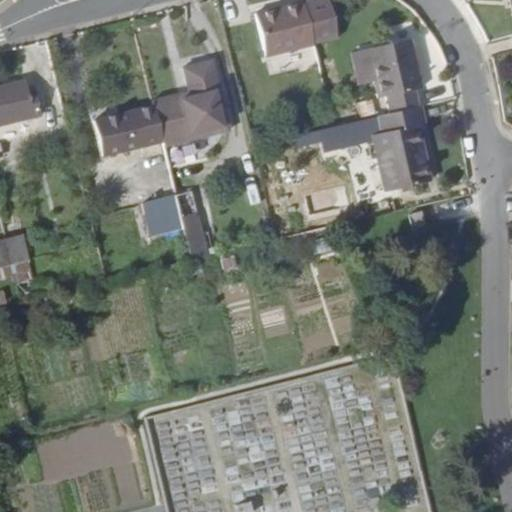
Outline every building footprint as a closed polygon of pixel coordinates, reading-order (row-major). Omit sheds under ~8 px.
[(336,29),(329,0),(327,0),(306,4),(304,0),(260,0),(254,2),(263,43),(313,34),(336,29)] [(409,29),(416,60),(421,59),(415,28),(409,29)] [(388,104),(417,97),(413,80),(421,78),(416,60),(409,29),(364,39),(371,70),(375,88),(384,87),(388,104)] [(356,74),(371,70),(364,39),(349,42),(356,74)] [(21,73),(0,78),(0,116),(36,107),(30,83),(23,85),(21,73)] [(206,84),(152,96),(161,135),(220,120),(215,95),(208,96),(206,84)] [(161,135),(152,96),(101,109),(98,109),(90,111),(93,124),(100,149),(161,135)] [(422,113),(418,97),(417,97),(388,104),(375,107),(380,123),(370,125),(383,182),(428,171),(416,114),(422,113)] [(189,255),(234,244),(230,229),(216,233),(214,226),(201,229),(189,179),(172,182),(174,189),(179,214),(182,221),(189,255)] [(179,214),(174,189),(158,193),(164,217),(179,214)] [(144,230),(182,221),(179,214),(164,217),(158,193),(137,198),(144,230)] [(405,206),(409,228),(424,225),(419,202),(405,206)] [(19,227),(3,231),(10,256),(25,252),(19,227)] [(0,258),(10,256),(3,231),(0,232),(0,258)]
